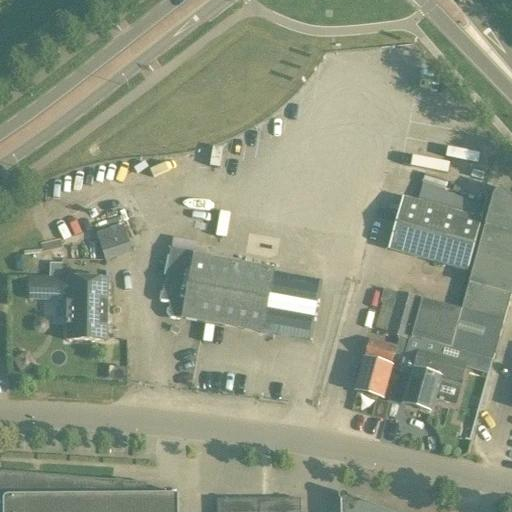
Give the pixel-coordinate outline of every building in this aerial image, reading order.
[(402,200),(387,251),(467,273),(481,222),(485,209),(432,188),(423,184),(417,204),(402,200)] [(421,300),(411,339),(437,346),(493,362),(504,322),(511,295),(511,200),(499,189),(493,197),(485,226),(468,284),(461,311),(421,300)] [(105,260),(130,252),(123,231),(99,239),(105,260)] [(320,282),(273,273),(273,271),(169,252),(160,302),(169,304),(167,315),(170,319),(182,322),(182,320),(261,334),(261,332),(308,341),(320,282)] [(108,281),(66,280),(67,279),(28,278),(27,302),(66,302),(65,342),(107,343),(108,281)] [(407,342),(419,300),(398,294),(386,336),(407,342)] [(434,356),(437,346),(411,339),(410,343),(403,368),(412,371),(412,372),(411,372),(402,404),(430,412),(438,379),(460,385),(466,365),(434,356)] [(382,399),(390,369),(363,361),(354,392),(382,399)] [(0,511),(176,511),(177,496),(145,496),(145,485),(3,473),(0,473),(0,511)] [(381,511),(347,498),(346,496),(342,494),(338,496),(338,500),(340,503),(340,511),(381,511)] [(288,500),(258,501),(258,511),(300,511),(300,500),(292,500),(292,499),(288,499),(288,500)] [(258,511),(258,501),(228,501),(228,500),(224,500),(224,501),(216,501),(216,511),(258,511)]
